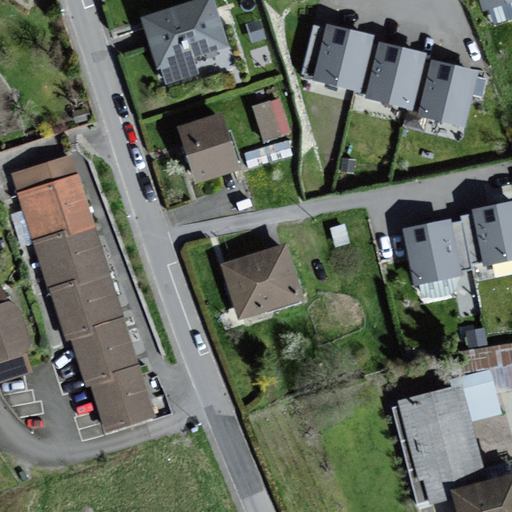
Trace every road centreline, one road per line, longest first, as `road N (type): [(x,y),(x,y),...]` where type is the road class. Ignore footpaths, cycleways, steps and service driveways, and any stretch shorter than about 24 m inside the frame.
road 1 (residential): [(76,0),(214,406)]
road 2 (residential): [(0,419),(25,446),(68,455),(214,406)]
